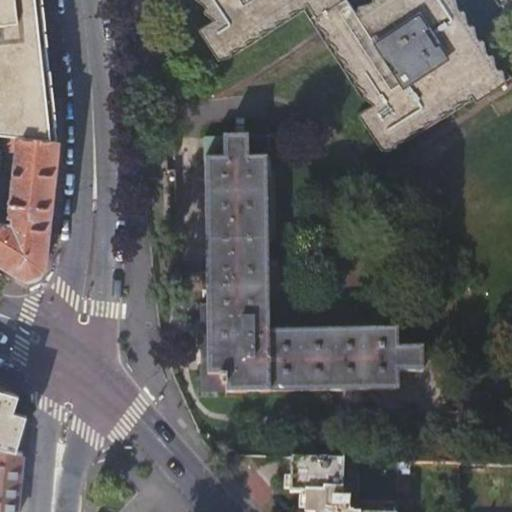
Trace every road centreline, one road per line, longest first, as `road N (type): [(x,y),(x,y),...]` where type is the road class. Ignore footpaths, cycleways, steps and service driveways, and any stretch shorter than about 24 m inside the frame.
road 1 (tertiary): [(81,0),(94,234),(75,362)]
road 2 (tertiary): [(75,362),(134,413),(223,511)]
road 3 (tertiary): [(75,362),(54,511)]
